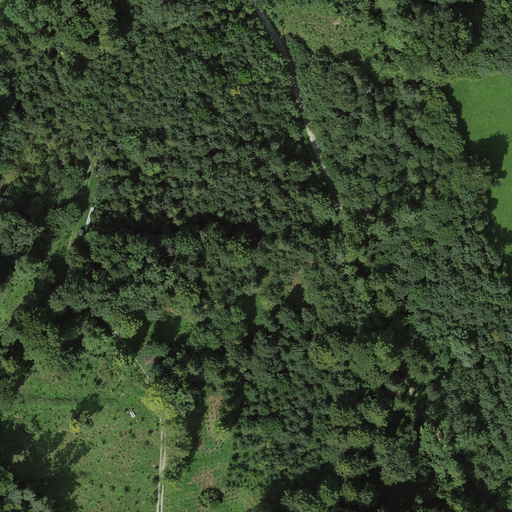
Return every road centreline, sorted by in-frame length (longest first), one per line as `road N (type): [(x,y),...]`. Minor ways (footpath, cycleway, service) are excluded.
road 1 (track): [(160,511),(162,416),(146,376),(75,287),(69,260),(90,169),(163,51),(155,30),(143,33),(130,71)]
road 2 (track): [(253,0),(285,53),(419,403),(501,511)]
